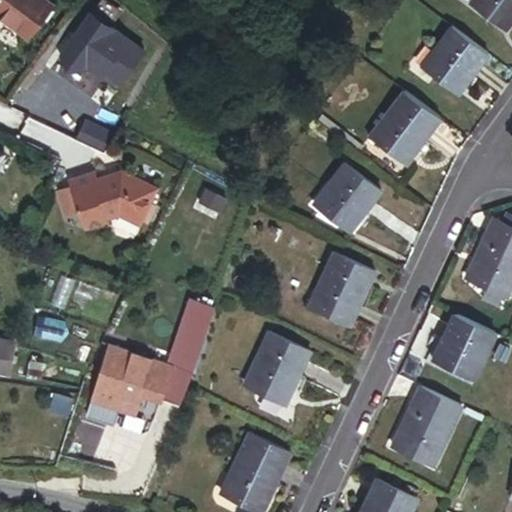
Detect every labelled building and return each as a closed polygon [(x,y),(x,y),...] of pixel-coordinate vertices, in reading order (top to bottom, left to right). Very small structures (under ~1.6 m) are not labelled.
[(55,6),(46,0),(0,0),(0,17),(30,40),(55,6)] [(511,21),(511,0),(470,0),(466,6),(503,34),(511,21)] [(95,9),(65,51),(72,64),(86,66),(103,77),(106,74),(122,85),(148,48),(95,9)] [(485,58),(449,30),(418,71),(454,99),(485,58)] [(438,122),(401,94),(366,140),(402,168),(438,122)] [(100,155),(112,135),(83,123),(75,143),(100,155)] [(310,208),(346,236),(378,194),(342,166),(310,208)] [(147,227),(156,209),(151,206),(159,191),(121,173),(96,182),(94,175),(68,184),(70,191),(54,196),(63,222),(79,216),(85,234),(92,232),(91,231),(107,226),(106,224),(119,220),(140,230),(142,225),(147,227)] [(511,219),(506,217),(503,226),(511,230),(511,219)] [(466,283),(507,302),(511,290),(511,230),(503,226),(493,222),(466,283)] [(222,246),(212,242),(200,272),(210,276),(222,246)] [(309,312),(348,330),(373,276),(334,257),(309,312)] [(175,410),(210,312),(187,304),(164,370),(170,372),(159,404),(175,410)] [(497,335),(455,317),(434,365),(476,383),(497,335)] [(239,392),(280,411),(306,354),(265,335),(239,392)] [(17,343),(0,339),(0,371),(11,374),(17,343)] [(164,370),(105,351),(87,407),(89,408),(86,417),(89,424),(106,429),(112,426),(116,415),(133,420),(139,401),(158,408),(159,404),(170,372),(164,370)] [(44,364),(29,361),(26,378),(42,380),(44,364)] [(462,410),(420,391),(393,452),(435,471),(462,410)] [(73,400),(54,395),(50,410),(69,415),(73,400)] [(217,500),(242,511),(265,511),(289,460),(244,440),(217,500)] [(473,464),(453,508),(461,511),(475,511),(493,473),(473,464)] [(364,511),(416,511),(419,504),(376,485),(364,511)] [(164,503),(160,511),(182,511),(183,511),(164,503)]
